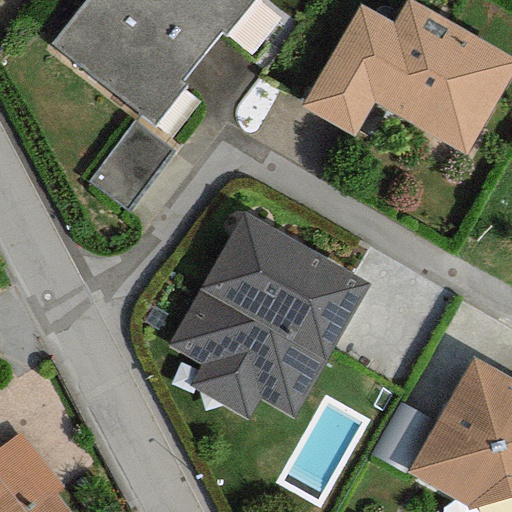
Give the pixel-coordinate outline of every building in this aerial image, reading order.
[(201,56),(129,0),(84,0),(49,45),(152,126),(184,85),(181,82),(201,56)] [(129,0),(201,56),(219,34),(224,38),(253,0),(129,0)] [(402,0),(390,22),(358,4),(299,107),(353,138),(371,106),(463,158),(511,72),(511,58),(409,0),(402,0)] [(138,119),(89,172),(124,204),(173,151),(138,119)] [(369,286),(242,212),(164,346),(198,365),(186,387),(245,421),(257,402),(290,421),(369,286)] [(511,382),(471,360),(405,474),(468,509),(511,497),(511,382)] [(17,432),(0,445),(0,511),(65,511),(53,495),(60,489),(17,432)]
